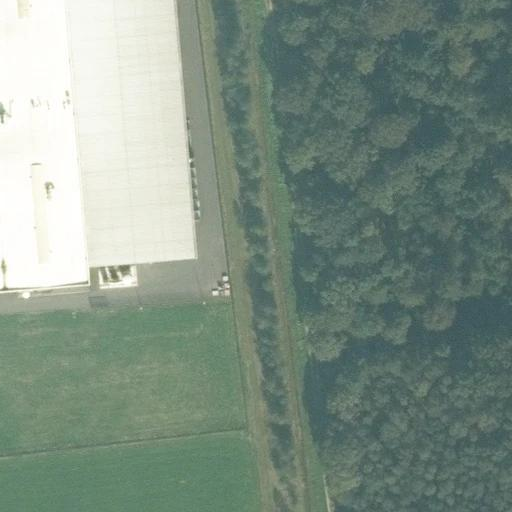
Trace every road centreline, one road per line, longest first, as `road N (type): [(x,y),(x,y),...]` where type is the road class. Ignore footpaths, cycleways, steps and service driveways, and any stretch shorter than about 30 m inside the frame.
road 1 (track): [(269,6),(330,511)]
road 2 (track): [(310,353),(511,328)]
